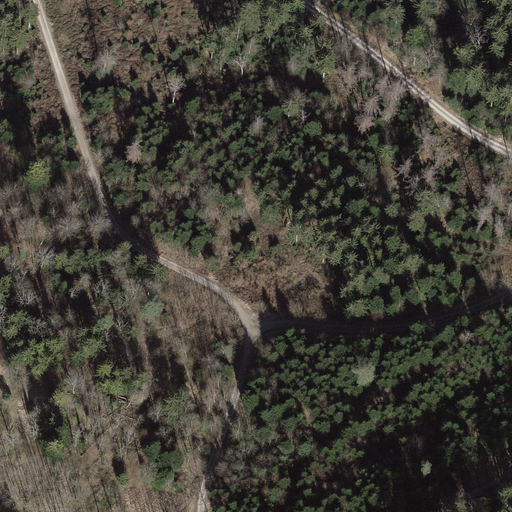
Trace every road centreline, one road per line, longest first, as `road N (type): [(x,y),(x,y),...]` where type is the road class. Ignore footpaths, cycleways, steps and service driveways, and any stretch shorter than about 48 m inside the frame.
road 1 (track): [(34,0),(79,151),(107,213),(131,246),(228,296),(255,327),(412,323),(511,290)]
road 2 (track): [(297,0),(466,128),(511,151)]
road 3 (track): [(255,327),(201,492),(202,511)]
